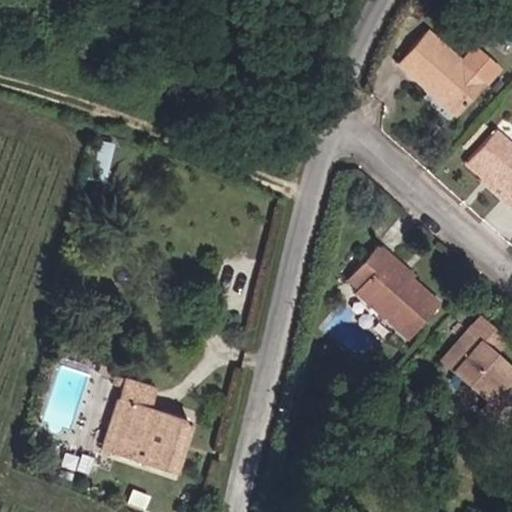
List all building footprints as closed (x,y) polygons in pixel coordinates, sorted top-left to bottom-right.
[(456,114),(496,69),(473,48),(460,63),(425,31),(397,63),(456,114)] [(511,146),(493,130),(463,163),(480,177),(477,181),(511,211),(511,146)] [(437,303),(409,276),(406,279),(385,261),(390,255),(377,243),(345,278),(356,288),(353,291),(405,339),(437,303)] [(411,273),(390,255),(385,261),(406,279),(409,276),(411,273)] [(487,348),(498,334),(478,318),(441,361),(488,401),(478,411),(507,435),(511,429),(511,400),(498,389),(511,374),(511,372),(511,371),(492,354),(487,348)] [(492,354),(504,340),(498,334),(487,348),(492,354)] [(511,400),(511,399),(511,374),(498,389),(511,400)] [(170,472),(188,419),(147,406),(153,387),(123,378),(100,449),(170,472)]
